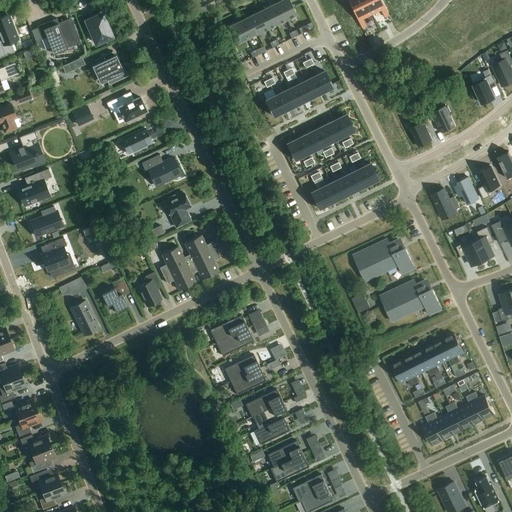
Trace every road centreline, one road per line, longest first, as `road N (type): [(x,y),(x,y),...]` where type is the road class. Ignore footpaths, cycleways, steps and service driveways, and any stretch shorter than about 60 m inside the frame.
road 1 (residential): [(130,0),(259,271)]
road 2 (residential): [(259,271),(367,499)]
road 3 (residential): [(48,373),(259,271)]
road 4 (unknown): [(311,245),(250,127),(243,89),(258,70)]
road 5 (residential): [(259,271),(407,198)]
road 6 (residential): [(48,373),(100,511)]
road 7 (residential): [(395,172),(511,101)]
road 8 (residential): [(0,249),(48,373)]
road 9 (residential): [(426,472),(369,353)]
road 10 (residential): [(407,198),(511,129)]
road 11 (residential): [(511,406),(455,295)]
road 12 (residential): [(344,69),(444,0)]
